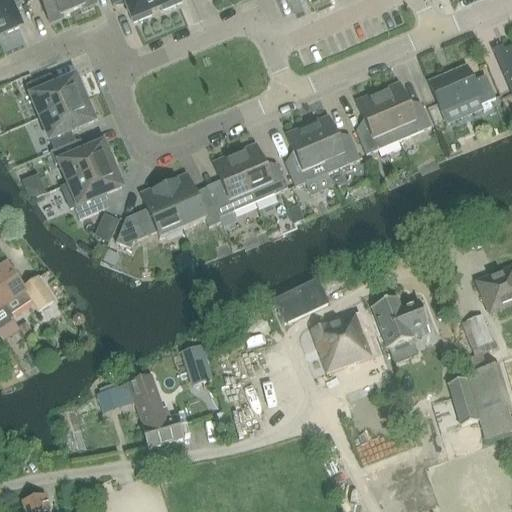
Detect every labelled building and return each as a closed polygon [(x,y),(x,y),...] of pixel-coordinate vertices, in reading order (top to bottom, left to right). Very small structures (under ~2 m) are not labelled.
[(0,0),(0,35),(3,34),(4,36),(19,30),(10,9),(22,4),(20,0),(0,0)] [(61,18),(71,13),(65,0),(24,0),(27,6),(39,1),(49,25),(62,20),(61,18)] [(65,0),(71,13),(81,9),(82,11),(95,6),(92,0),(65,0)] [(156,11),(150,0),(109,0),(113,8),(124,3),(133,25),(152,17),(150,14),(156,11)] [(150,0),(156,11),(161,9),(163,13),(181,5),(179,0),(150,0)] [(502,51),(493,54),(511,98),(511,48),(502,53),(502,51)] [(480,107),(495,101),(485,78),(471,84),(465,69),(428,85),(441,114),(476,99),(480,107)] [(25,87),(39,120),(87,100),(82,87),(78,89),(74,79),(54,88),(49,77),(25,87)] [(378,98),(398,144),(430,130),(420,106),(409,111),(398,86),(386,91),(387,94),(378,98)] [(365,158),(398,144),(378,98),(369,101),(368,99),(355,104),(366,129),(355,134),(365,158)] [(93,113),(87,100),(39,120),(53,153),(75,144),(70,133),(93,124),(89,114),(93,113)] [(306,128),(327,177),(359,163),(349,139),(338,143),(328,119),(306,128)] [(294,190),(327,177),(306,128),(285,137),(295,162),(284,167),(294,190)] [(75,144),(53,153),(50,154),(55,167),(59,166),(68,186),(115,166),(110,153),(106,155),(102,146),(80,155),(75,144)] [(235,159),(255,205),(287,191),(277,167),(266,172),(255,147),(242,152),(244,155),(235,159)] [(222,219),(255,205),(235,159),(226,163),(224,160),(212,165),(223,191),(212,195),(222,219)] [(115,166),(68,186),(76,207),(73,209),(79,223),(104,212),(98,200),(121,190),(117,181),(121,179),(115,166)] [(164,189),(182,232),(205,222),(208,230),(221,225),(210,201),(198,206),(186,177),(175,181),(176,184),(164,189)] [(159,241),(182,232),(164,189),(151,195),(150,192),(140,196),(150,221),(139,225),(139,227),(125,221),(115,245),(130,251),(132,245),(157,235),(159,241)] [(0,301),(4,308),(10,318),(30,304),(37,315),(53,304),(38,279),(22,290),(7,267),(0,257),(0,301)] [(488,317),(511,307),(511,268),(475,284),(488,317)] [(283,327),(327,307),(317,283),(272,304),(283,327)] [(396,300),(371,310),(387,351),(412,341),(409,334),(428,327),(419,305),(400,312),(396,300)] [(0,324),(10,318),(0,302),(0,324)] [(325,378),(372,360),(365,343),(369,342),(358,315),(309,333),(325,378)] [(474,351),(492,345),(481,317),(464,324),(474,351)] [(410,344),(395,350),(402,369),(417,364),(410,344)] [(201,348),(180,354),(191,387),(211,381),(201,348)] [(303,366),(295,368),(300,388),(308,385),(303,366)] [(511,431),(493,368),(465,376),(485,443),(511,434),(511,431)] [(147,451),(182,440),(175,419),(160,423),(145,380),(128,386),(143,428),(140,428),(147,451)] [(464,382),(448,386),(449,388),(461,427),(460,427),(461,429),(477,424),(477,423),(476,423),(464,383),(465,383),(464,382)] [(122,388),(97,397),(104,414),(128,406),(122,388)] [(47,511),(44,498),(21,504),(22,511),(47,511)]
